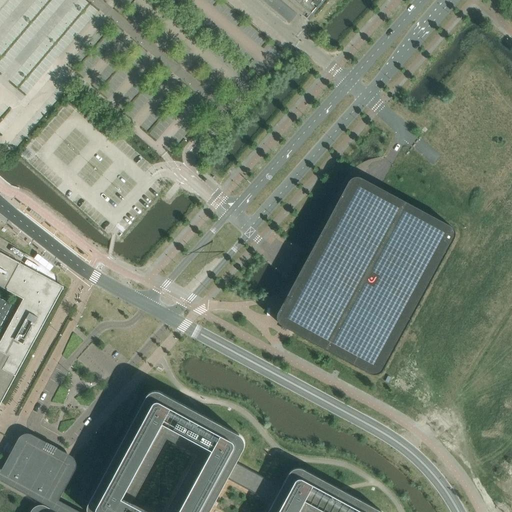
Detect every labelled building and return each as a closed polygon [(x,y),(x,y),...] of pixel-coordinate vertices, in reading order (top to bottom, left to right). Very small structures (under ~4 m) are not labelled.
[(294,0),(310,13),(311,14),(323,0),(294,0)] [(434,121),(450,136),(480,104),(464,89),(434,121)] [(483,156),(476,146),(468,152),(475,162),(483,156)] [(477,163),(481,166),(489,158),(485,154),(477,163)] [(377,186),(361,178),(359,177),(357,177),(354,177),(352,178),(350,180),(348,182),(301,269),(283,302),(278,312),(277,315),(277,317),(277,320),(278,322),(280,324),(282,326),(293,331),(370,373),(372,374),(375,374),(378,374),(380,373),(382,371),(384,369),(454,239),(455,236),(455,234),(455,232),(454,229),(452,227),(450,226),(377,186)] [(0,405),(2,402),(16,376),(64,287),(20,263),(0,252),(0,405)] [(456,301),(467,307),(473,295),(462,290),(456,301)] [(449,327),(439,322),(423,355),(418,353),(407,374),(423,382),(448,330),(449,327)] [(0,480),(44,504),(50,507),(50,508),(47,507),(45,506),(44,505),(42,505),(40,505),(39,506),(37,506),(35,507),(34,508),(33,509),(32,511),(30,511),(381,511),(345,492),(340,489),(303,469),(301,469),(298,468),(295,469),(293,470),(291,472),(289,474),(282,487),(236,462),(243,449),(244,446),(244,443),(244,441),(242,438),(241,436),(238,434),(202,415),(198,412),(161,392),(158,392),(155,391),(152,392),(150,393),(148,395),(146,397),(101,481),(89,502),(88,505),(88,507),(88,510),(88,511),(80,511),(59,500),(56,499),(74,467),(57,458),(52,456),(53,454),(53,452),(52,450),(51,449),(49,448),(47,448),(46,448),(45,448),(44,449),(43,450),(38,448),(21,439),(5,471),(2,469),(0,468),(0,480)] [(18,438),(2,469),(5,471),(21,439),(38,448),(43,450),(44,449),(45,448),(46,448),(47,448),(49,448),(51,449),(52,450),(53,452),(53,454),(52,456),(57,458),(74,467),(75,465),(75,463),(75,461),(74,460),(73,457),(71,456),(31,434),(27,434),(22,435),(18,438)]
